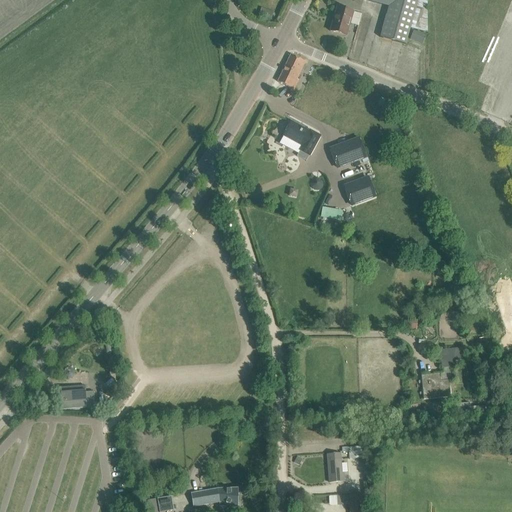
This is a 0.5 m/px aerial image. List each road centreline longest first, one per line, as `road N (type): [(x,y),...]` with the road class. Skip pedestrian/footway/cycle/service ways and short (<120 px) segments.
road 1 (unclassified): [(281,511),(276,337),(210,159)]
road 2 (secondary): [(0,404),(210,159)]
road 3 (unclassified): [(511,135),(281,40)]
road 4 (secondary): [(210,159),(281,40)]
